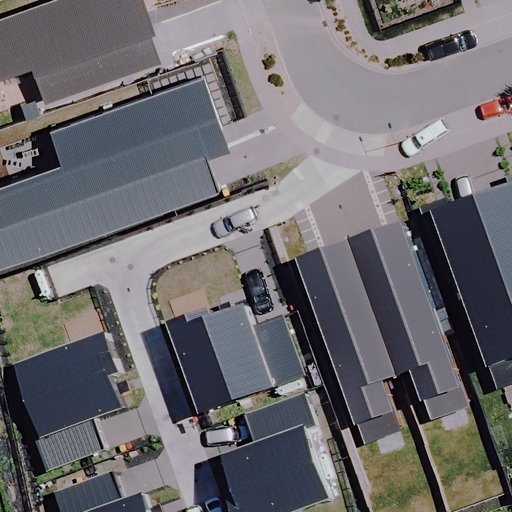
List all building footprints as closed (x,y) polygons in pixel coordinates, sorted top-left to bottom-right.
[(0,210),(0,260),(228,179),(216,145),(239,137),(214,69),(59,124),(69,152),(0,176),(0,202),(3,210),(0,210)] [(511,176),(447,200),(511,379),(511,176)] [(230,295),(187,310),(220,403),(315,369),(294,309),(274,316),(265,293),(234,304),(230,295)] [(123,321),(28,355),(54,428),(40,433),(52,465),(115,442),(104,410),(139,397),(128,366),(137,362),(123,321)] [(280,511),(352,487),(316,387),(258,408),(267,434),(245,442),(257,475),(244,479),(255,511),(280,511)] [(123,467),(57,491),(64,511),(181,511),(170,481),(133,494),(123,467)]
